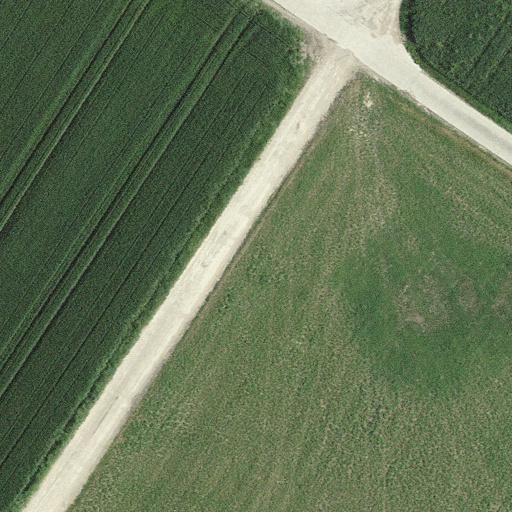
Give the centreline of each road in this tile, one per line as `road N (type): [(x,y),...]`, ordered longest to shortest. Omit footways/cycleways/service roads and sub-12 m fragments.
road 1 (track): [(373,0),(35,511)]
road 2 (unclassified): [(511,144),(303,0)]
